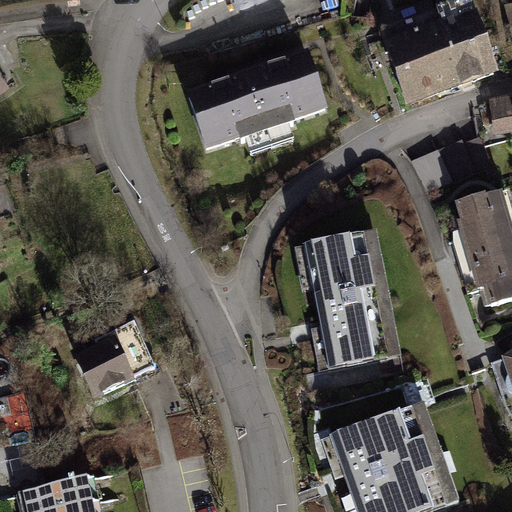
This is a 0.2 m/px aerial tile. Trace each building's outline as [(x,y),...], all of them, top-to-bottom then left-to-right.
[(435,0),(442,16),(374,40),(399,107),(497,72),(470,0),(435,0)] [(305,53),(184,95),(204,152),(325,110),(305,53)] [(0,65),(0,90),(11,84),(0,65)] [(511,99),(492,102),(497,136),(511,134),(511,99)] [(474,126),(407,152),(425,197),(491,171),(474,126)] [(511,258),(497,194),(451,205),(476,309),(511,300),(511,258)] [(375,232),(298,247),(322,375),(400,360),(375,232)] [(130,323),(67,353),(90,402),(153,372),(130,323)] [(511,349),(493,357),(511,403),(511,349)] [(387,411),(327,434),(356,511),(414,511),(421,509),(409,477),(424,471),(411,439),(399,443),(387,411)] [(84,511),(77,478),(13,492),(17,511),(84,511)]
